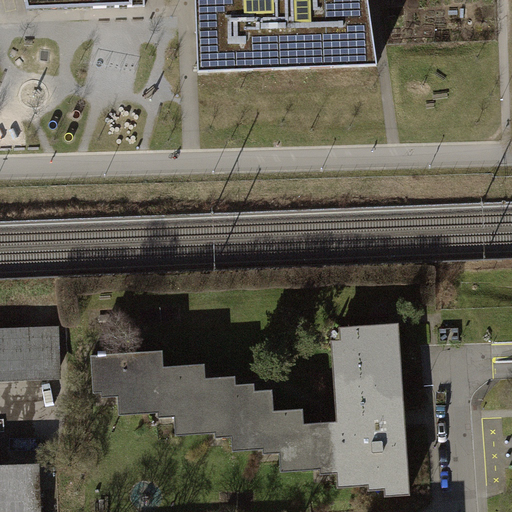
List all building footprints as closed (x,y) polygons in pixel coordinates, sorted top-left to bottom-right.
[(24,0),(26,5),(60,0),(92,0),(93,8),(132,7),(132,0),(24,0)] [(196,0),(199,72),(377,66),(367,0),(196,0)] [(385,494),(407,493),(400,323),(342,326),(347,432),(311,434),(311,425),(304,425),(303,411),(275,412),(274,392),(201,395),(201,392),(201,389),(201,384),(201,378),(200,374),(186,374),(159,375),(159,370),(165,370),(164,351),(92,355),(93,385),(118,384),(119,414),(153,413),(153,404),(174,403),(175,432),(209,431),(209,423),(230,422),(232,450),(257,449),(257,441),(279,440),(281,471),(315,470),(314,459),(336,458),(337,486),(363,485),(363,476),(384,475),(385,494)] [(0,331),(0,371),(57,369),(55,329),(0,331)] [(0,467),(0,511),(40,511),(39,466),(0,467)]
